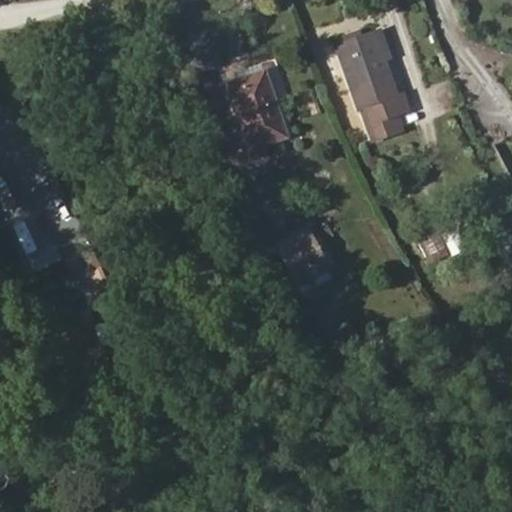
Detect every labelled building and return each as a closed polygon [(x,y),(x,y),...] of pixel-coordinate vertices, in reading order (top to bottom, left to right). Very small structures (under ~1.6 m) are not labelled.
[(390,58),(380,30),(374,32),(384,60),(390,58)] [(360,37),(358,31),(343,36),(345,42),(360,37)] [(397,95),(384,60),(374,32),(360,37),(345,42),(335,46),(358,110),(361,109),(372,141),(402,130),(397,115),(409,110),(403,93),(397,95)] [(239,79),(264,71),(261,63),(237,72),(239,79)] [(286,137),(264,71),(239,79),(228,83),(250,149),(286,137)] [(444,251),(430,223),(417,229),(431,257),(444,251)] [(327,269),(303,226),(273,243),(297,286),(298,285),(326,270),(327,269)] [(467,251),(455,228),(441,234),(453,258),(467,251)] [(303,294),(331,279),(326,270),(298,285),(303,294)]
